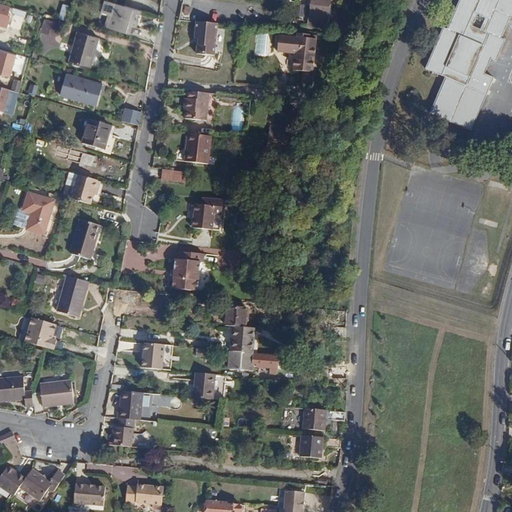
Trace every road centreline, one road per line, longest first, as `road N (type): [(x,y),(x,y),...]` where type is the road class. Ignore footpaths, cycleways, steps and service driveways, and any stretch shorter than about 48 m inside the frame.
road 1 (residential): [(427,0),(391,95),(375,170),(338,511)]
road 2 (residential): [(174,0),(125,282)]
road 3 (residential): [(485,511),(511,309)]
road 4 (residential): [(113,332),(95,428),(75,440),(0,419)]
